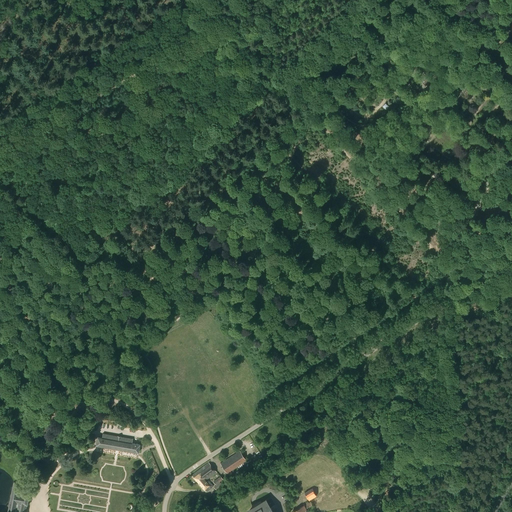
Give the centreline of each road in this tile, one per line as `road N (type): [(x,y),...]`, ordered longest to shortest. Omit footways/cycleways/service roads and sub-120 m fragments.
road 1 (unclassified): [(164,511),(172,485),(194,466),(430,310),(493,165)]
road 2 (track): [(136,315),(136,244),(289,92)]
road 3 (track): [(175,481),(145,400),(150,368),(136,315)]
road 4 (track): [(156,445),(129,408),(100,398),(21,435)]
